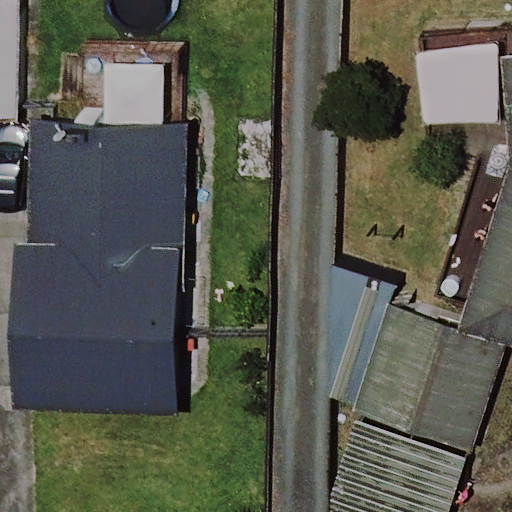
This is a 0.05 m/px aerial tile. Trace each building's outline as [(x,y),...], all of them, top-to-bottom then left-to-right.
[(0,0),(0,114),(17,115),(21,0),(0,0)] [(509,109),(511,33),(430,31),(428,108),(509,109)] [(197,115),(36,105),(19,394),(180,404),(197,115)] [(511,181),(480,312),(511,319),(511,181)] [(399,274),(341,255),(303,378),(366,397),(330,511),(447,511),(501,337),(390,303),(399,274)]
